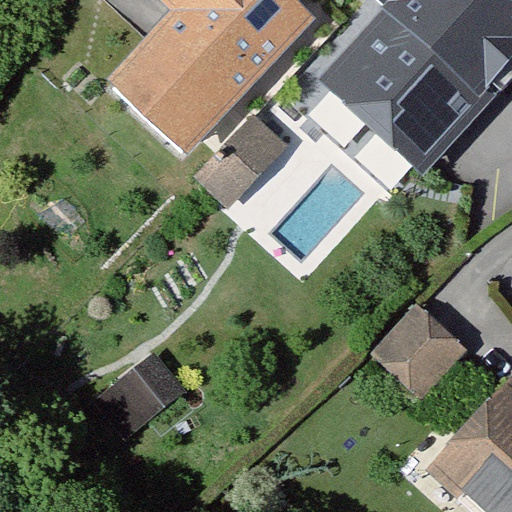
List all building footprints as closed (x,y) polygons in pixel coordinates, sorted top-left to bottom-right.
[(302,39),(262,0),(142,0),(242,99),(302,39)] [(511,0),(470,0),(511,42),(511,0)] [(207,171),(238,200),(292,141),(261,113),(207,171)] [(455,368),(411,334),(369,382),(413,420),(455,368)] [(138,435),(191,383),(157,349),(104,401),(138,435)] [(511,511),(511,379),(508,376),(426,469),(458,497),(464,490),(488,511),(511,511)]
